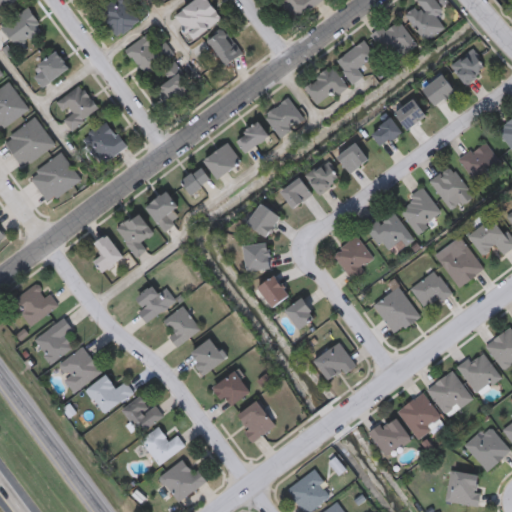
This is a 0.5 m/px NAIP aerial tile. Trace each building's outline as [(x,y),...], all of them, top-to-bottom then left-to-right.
[(17,0),(0,12),(0,0),(17,0)] [(139,20),(121,38),(97,12),(110,0),(132,0),(134,2),(128,8),(139,20)] [(193,43),(174,19),(196,0),(207,0),(223,19),(193,43)] [(322,0),(324,2),(292,23),(277,0),(322,0)] [(417,1),(418,0),(434,0),(444,13),(437,17),(446,30),(427,43),(407,15),(420,6),(417,1)] [(3,29),(29,10),(44,31),(18,49),(3,29)] [(374,38),(399,20),(418,46),(393,64),(374,38)] [(228,67),(207,42),(222,30),(243,55),(228,67)] [(167,60),(150,77),(127,53),(144,36),(167,60)] [(354,86),(337,64),(364,42),(376,56),(359,70),(365,77),(354,86)] [(452,70),(469,51),(487,66),(470,86),(452,70)] [(34,78),(42,72),(38,67),(57,52),(70,69),(43,89),(34,78)] [(347,88),(318,107),(305,88),(334,68),(347,88)] [(171,108),(158,90),(182,74),(194,91),(171,108)] [(456,92),(437,107),(424,90),(444,75),(456,92)] [(0,130),(0,90),(10,83),(29,111),(0,130)] [(74,132),(63,119),(65,117),(56,106),(79,86),(100,109),(74,132)] [(280,139),(265,116),(290,99),(305,122),(280,139)] [(396,114),(415,100),(428,117),(409,131),(396,114)] [(56,147),(23,169),(4,141),(37,118),(56,147)] [(373,136),(391,119),(402,130),(383,147),(373,136)] [(511,149),(499,131),(511,121),(511,149)] [(107,167),(83,143),(104,122),(127,146),(107,167)] [(271,137),(247,154),(237,140),(260,123),(271,137)] [(479,186),(460,163),(484,142),(504,166),(479,186)] [(205,162),(229,144),(242,163),(218,180),(205,162)] [(370,160),(351,175),(338,158),(357,144),(370,160)] [(82,181),(49,204),(30,177),(62,154),(82,181)] [(307,176),(328,161),(341,180),(320,195),(307,176)] [(474,200),(451,214),(431,181),(453,167),(474,200)] [(182,184),(202,168),(212,181),(193,197),(182,184)] [(294,210),(281,192),(301,179),(313,197),(294,210)] [(444,216),(418,235),(397,209),(423,189),(444,216)] [(146,209),(168,193),(184,214),(172,223),(175,227),(165,235),(146,209)] [(248,225),(262,205),(282,218),(268,238),(248,225)] [(413,241),(406,246),(403,242),(386,255),(368,230),(393,212),(413,241)] [(142,243),(147,252),(136,259),(117,229),(141,215),(154,236),(142,243)] [(511,238),(511,251),(505,257),(497,247),(485,256),(470,238),(495,217),(511,238)] [(104,257),(96,244),(109,236),(124,260),(102,274),(95,262),(104,257)] [(353,281),(333,256),(356,237),(376,261),(353,281)] [(485,271),(460,289),(436,256),(461,238),(485,271)] [(245,247),(269,244),(272,271),(248,273),(245,247)] [(452,294),(427,312),(411,290),(436,272),(452,294)] [(259,290),(275,277),(291,296),(274,309),(259,290)] [(59,307),(31,328),(13,303),(37,285),(47,298),(50,295),(59,307)] [(158,294),(168,289),(176,306),(144,321),(139,312),(143,310),(137,297),(155,288),(158,294)] [(421,318),(396,336),(375,307),(400,289),(421,318)] [(317,318),(301,331),(286,312),(303,299),(317,318)] [(174,333),(165,322),(183,308),(202,330),(179,349),(169,337),(174,333)] [(65,337),(74,348),(53,365),(35,343),(64,319),(73,330),(65,337)] [(511,368),(503,373),(488,343),(511,331),(511,368)] [(189,359),(209,339),(227,358),(207,377),(189,359)] [(317,357),(345,347),(354,371),(326,381),(317,357)] [(70,391),(59,362),(88,350),(100,378),(70,391)] [(477,396),(459,368),(483,352),(501,379),(477,396)] [(449,418),(428,391),(453,372),(473,399),(449,418)] [(214,389),(235,373),(251,393),(230,409),(214,389)] [(87,391),(107,377),(116,390),(126,383),(134,394),(105,415),(87,391)] [(443,416),(425,438),(399,418),(418,395),(443,416)] [(164,417),(141,436),(122,412),(141,397),(151,410),(156,406),(164,417)] [(248,439),(242,411),(265,406),(271,434),(248,439)] [(387,458),(370,434),(395,416),(412,440),(387,458)] [(511,443),(503,430),(511,423),(511,443)] [(511,451),(490,473),(466,448),(488,427),(511,451)] [(159,467),(142,442),(160,429),(169,443),(178,437),(186,448),(159,467)] [(179,505),(160,479),(186,459),(205,485),(179,505)] [(333,497),(313,511),(303,511),(288,492),(314,472),(333,497)] [(484,478),(479,508),(447,503),(452,472),(484,478)]
